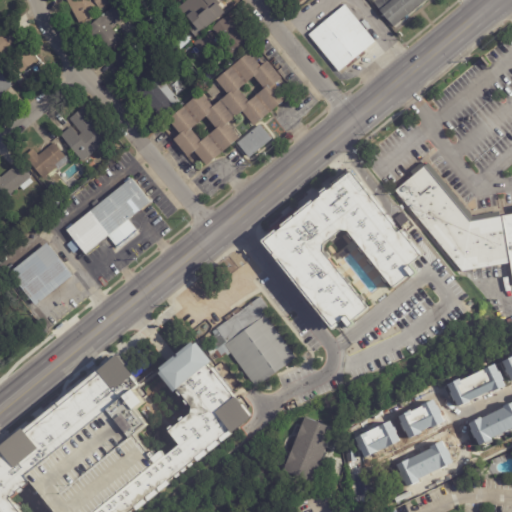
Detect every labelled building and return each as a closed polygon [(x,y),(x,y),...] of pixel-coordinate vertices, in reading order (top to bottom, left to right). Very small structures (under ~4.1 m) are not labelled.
[(106,0),(109,4),(100,9),(101,10),(92,15),(93,16),(79,24),(66,0),(106,0)] [(184,0),(212,0),(219,14),(191,28),(178,3),(184,0)] [(429,0),(396,29),(389,21),(388,22),(380,12),(381,12),(376,5),(381,0),(429,0)] [(124,17),(110,28),(120,40),(107,52),(96,39),(94,40),(85,30),(115,5),(125,16),(124,17)] [(308,35),(345,5),(375,42),(364,52),(365,54),(348,69),(345,67),(339,72),(308,35)] [(228,16),(239,29),(237,31),(249,45),(233,58),(232,56),(231,57),(227,50),(228,49),(223,43),(218,47),(213,41),(218,37),(212,29),(228,16)] [(8,27),(36,63),(21,74),(15,67),(8,72),(0,61),(0,32),(8,27)] [(206,33),(215,44),(202,55),(193,44),(206,33)] [(149,72),(133,85),(110,58),(127,44),(127,45),(133,41),(141,52),(136,56),(149,72)] [(255,61),(260,67),(267,62),(281,79),(274,84),(287,99),(253,127),(241,112),(227,124),(238,139),(205,166),(194,152),(187,158),(172,140),(179,135),(167,120),(200,93),(212,107),(227,95),(214,80),(218,77),(219,78),(248,53),(255,61)] [(0,72),(11,87),(0,95),(0,72)] [(146,106),(135,93),(157,74),(166,86),(170,86),(178,79),(188,90),(177,99),(180,102),(161,118),(149,105),(147,107),(146,106)] [(205,91),(213,85),(220,93),(212,99),(205,91)] [(60,136),(70,127),(77,136),(80,134),(69,120),(82,108),(109,140),(82,162),(60,136)] [(259,125),(271,140),(249,159),(237,144),(259,125)] [(63,156),(64,157),(56,164),(58,167),(42,180),(37,174),(35,176),(29,169),(31,167),(23,157),(32,150),(38,156),(53,143),(63,156)] [(0,178),(13,168),(17,164),(30,179),(29,179),(33,183),(22,191),(19,187),(2,202),(0,199),(0,178)] [(511,276),(510,265),(462,273),(395,192),(429,164),(473,217),(500,213),(501,217),(511,215),(511,276)] [(268,238),(357,170),(424,256),(397,281),(349,227),(324,245),(371,303),(339,329),(268,238)] [(47,187),(55,181),(62,191),(54,197),(47,187)] [(150,205),(133,219),(142,231),(135,236),(119,249),(118,248),(113,252),(104,242),(85,257),(80,251),(74,256),(67,248),(74,242),(67,233),(131,181),(150,205)] [(53,216),(57,222),(49,229),(44,223),(53,216)] [(47,246),(72,277),(34,308),(8,274),(46,244),(47,246)] [(264,301),(268,306),(263,310),(267,315),(266,316),(296,357),(255,386),(235,358),(234,358),(233,356),(231,352),(225,357),(224,355),(216,361),(212,355),(211,356),(207,350),(211,341),(211,340),(214,338),(213,336),(215,335),(212,331),(227,320),(224,317),(232,312),(234,315),(237,313),(235,310),(240,306),(242,309),(260,296),(264,301)] [(0,511),(0,453),(3,452),(4,453),(0,448),(25,429),(26,430),(100,369),(100,370),(119,355),(135,375),(135,376),(139,380),(137,382),(140,385),(135,389),(145,402),(137,409),(149,425),(136,435),(151,454),(155,451),(158,455),(163,451),(167,456),(181,445),(169,431),(170,431),(168,429),(173,425),(174,428),(182,422),(180,420),(184,416),(186,419),(192,413),(192,406),(190,404),(188,405),(185,401),(186,400),(183,396),(181,396),(178,392),(179,391),(178,390),(175,392),(160,373),(162,371),(160,368),(175,356),(176,358),(179,356),(177,354),(192,342),(195,345),(198,342),(213,361),(208,365),(211,369),(214,367),(233,390),(231,392),(236,397),(237,396),(243,405),(244,404),(253,415),(252,416),(253,417),(235,432),(223,442),(221,440),(219,442),(221,444),(211,452),(210,450),(208,452),(210,453),(199,462),(197,460),(194,462),(195,464),(191,468),(190,466),(187,467),(189,470),(185,473),(183,471),(181,473),(182,475),(178,478),(177,476),(170,481),(172,484),(162,492),(159,490),(158,491),(160,494),(150,501),(148,499),(147,500),(149,503),(139,511),(137,509),(133,511),(56,511),(43,496),(41,494),(39,494),(36,490),(36,487),(33,484),(32,483),(24,489),(25,490),(21,494),(20,493),(13,498),(12,497),(10,498),(16,505),(18,504),(21,508),(19,510),(20,511),(0,511)] [(330,437),(312,482),(283,470),(305,416),(334,428),(330,437)]
